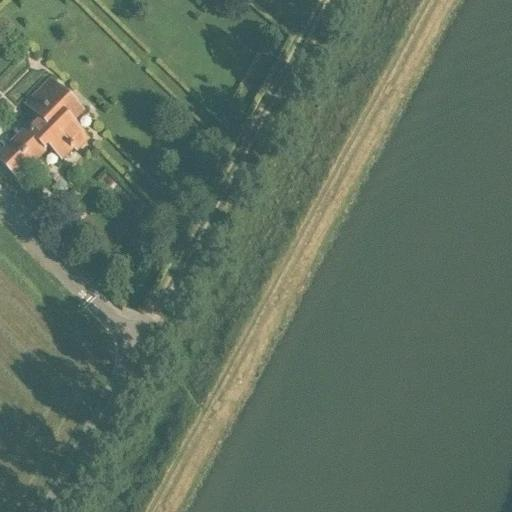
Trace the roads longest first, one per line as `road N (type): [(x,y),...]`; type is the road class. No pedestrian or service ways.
road 1 (track): [(126,350),(317,0)]
road 2 (unclassified): [(47,511),(126,350),(107,319),(0,208)]
